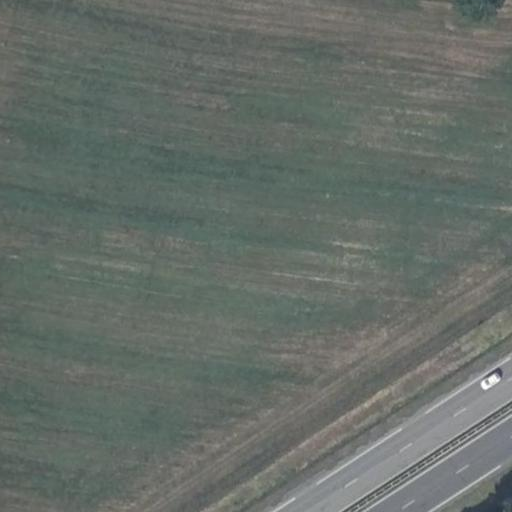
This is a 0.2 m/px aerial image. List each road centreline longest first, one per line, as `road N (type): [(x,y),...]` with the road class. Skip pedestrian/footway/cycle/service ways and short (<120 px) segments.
road 1 (trunk): [(511,381),(311,511)]
road 2 (trunk): [(401,511),(511,439)]
